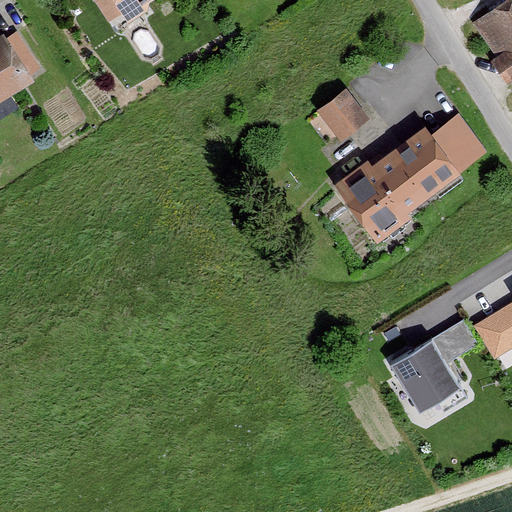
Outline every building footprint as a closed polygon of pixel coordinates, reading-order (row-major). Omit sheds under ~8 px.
[(125,0),(136,18),(164,0),(125,0)] [(511,0),(497,0),(471,18),(501,60),(490,67),(501,83),(511,76),(511,78),(511,0)] [(14,31),(0,40),(0,111),(47,80),(14,31)] [(360,114),(337,83),(308,105),(330,136),(360,114)] [(410,120),(325,181),(364,234),(480,149),(450,109),(418,132),(410,120)] [(511,302),(479,323),(496,351),(511,340),(511,302)] [(461,320),(396,360),(423,403),(460,380),(445,356),(473,339),(461,320)]
